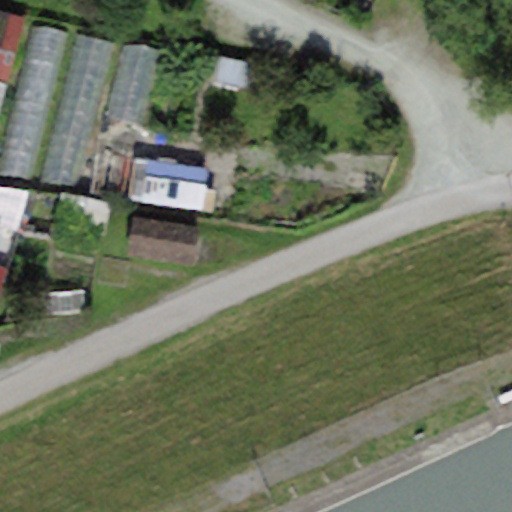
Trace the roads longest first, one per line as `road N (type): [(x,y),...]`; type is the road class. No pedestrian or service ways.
road 1 (unclassified): [(0,399),(452,200),(511,189)]
road 2 (unknown): [(340,0),(399,53),(452,200)]
